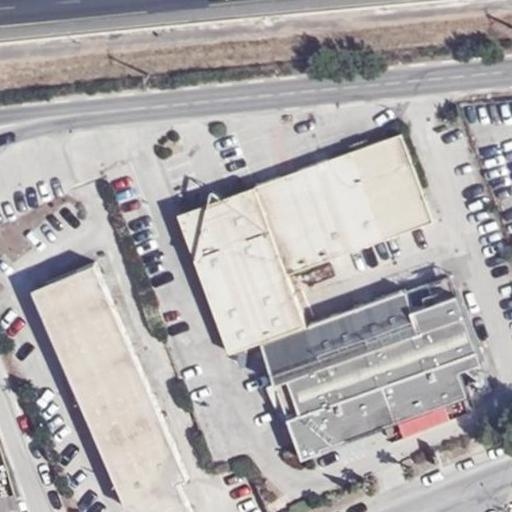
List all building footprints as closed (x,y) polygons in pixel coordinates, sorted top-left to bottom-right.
[(181,211),(231,350),(262,338),(304,323),(287,275),(348,254),(435,224),(403,135),(181,211)] [(92,263),(30,292),(122,503),(143,511),(188,511),(181,494),(175,480),(185,476),(92,263)] [(365,302),(308,322),(311,332),(266,348),(303,454),(353,437),(352,433),(467,393),(459,368),(482,360),(458,292),(412,308),(404,288),(365,302)] [(304,323),(262,338),(266,348),(269,346),(311,332),(308,322),(304,323)] [(0,511),(19,511),(16,496),(0,500),(0,511)]
